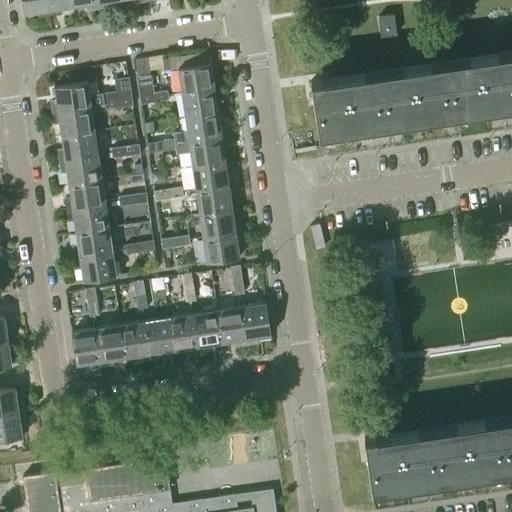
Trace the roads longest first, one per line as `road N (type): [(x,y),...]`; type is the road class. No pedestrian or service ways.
road 1 (residential): [(3,60),(50,422),(303,376)]
road 2 (residential): [(3,60),(251,22)]
road 3 (residential): [(511,170),(278,204)]
road 4 (residential): [(278,204),(251,22)]
road 5 (residential): [(303,376),(278,204)]
road 6 (residential): [(326,511),(303,376)]
